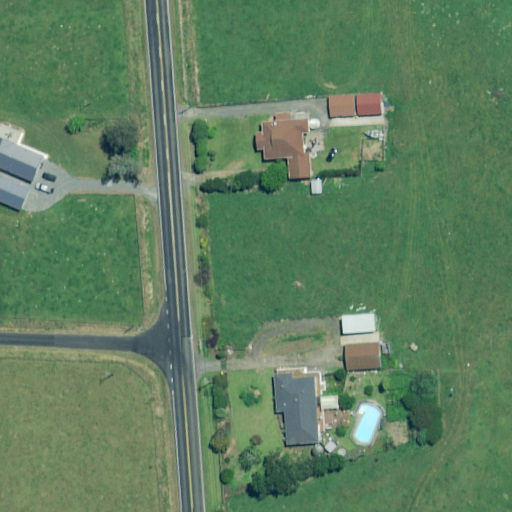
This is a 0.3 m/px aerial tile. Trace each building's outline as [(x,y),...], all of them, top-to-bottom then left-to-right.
[(383,114),(382,94),(359,95),(360,115),(383,114)] [(356,116),(355,95),(330,96),(331,117),(356,116)] [(292,178),(315,177),(314,151),(306,151),(306,134),(311,134),(310,118),(297,119),(296,112),(278,113),(278,122),(266,122),(267,134),(256,135),(257,150),(266,150),(267,159),(292,158),(292,178)] [(70,160),(68,127),(35,129),(37,161),(70,160)] [(36,182),(35,152),(10,153),(11,183),(36,182)] [(377,331),(375,314),(340,317),(342,334),(377,331)] [(383,368),(381,343),(348,346),(349,370),(383,368)] [(294,379),(294,375),(278,376),(279,412),(288,412),(290,444),(319,443),(316,378),(294,379)] [(342,408),(341,395),(323,397),(324,410),(342,408)]
